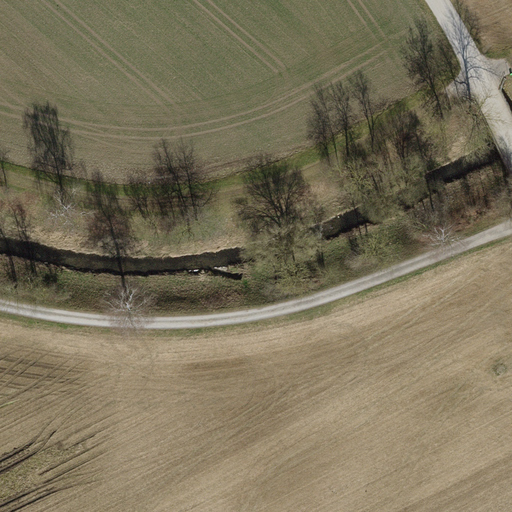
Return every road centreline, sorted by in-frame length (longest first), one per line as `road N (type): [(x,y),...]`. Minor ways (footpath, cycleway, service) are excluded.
road 1 (track): [(511,219),(280,308),(184,320),(85,317),(0,300)]
road 2 (track): [(0,173),(128,204),(202,202),(330,163),(481,79)]
